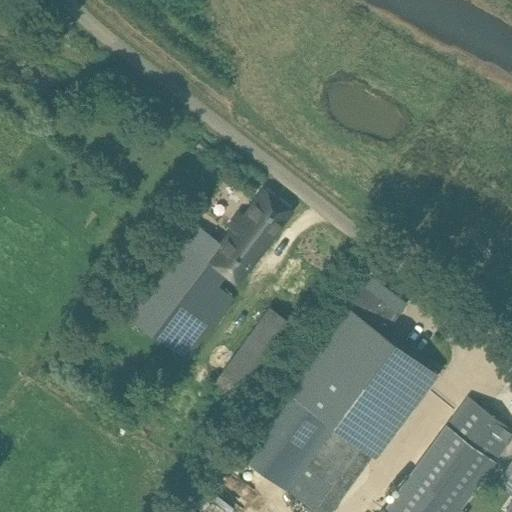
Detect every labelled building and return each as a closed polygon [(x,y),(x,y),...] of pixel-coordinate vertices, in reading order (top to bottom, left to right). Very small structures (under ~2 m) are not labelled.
[(221,243),(193,221),(123,313),(185,360),(234,297),(216,283),(224,272),(236,281),(291,209),(263,188),(221,243)] [(291,252),(280,269),(262,297),(293,315),(322,273),(291,252)] [(361,285),(348,303),(385,331),(407,303),(388,289),(380,300),(361,285)] [(349,305),(240,453),(317,511),(324,511),(370,452),(374,455),(437,372),(349,305)] [(211,386),(236,404),(295,323),(269,307),(211,386)] [(377,511),(454,511),(511,434),(511,426),(469,395),(385,509),(381,507),(377,511)]
